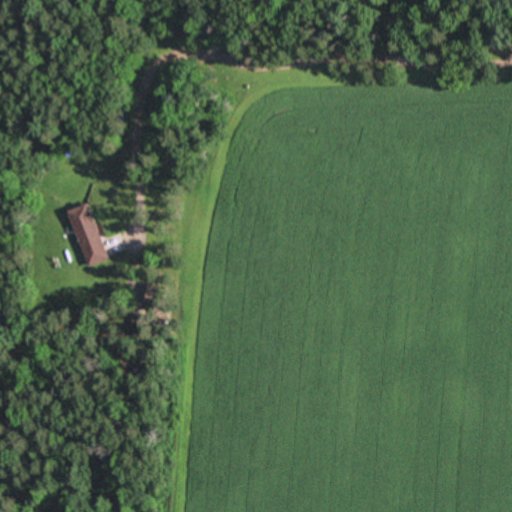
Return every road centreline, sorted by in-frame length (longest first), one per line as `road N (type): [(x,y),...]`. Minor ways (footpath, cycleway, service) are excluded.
road 1 (residential): [(215,41),(278,56),(318,48),(511,50)]
road 2 (residential): [(142,233),(147,68),(185,40),(215,41)]
